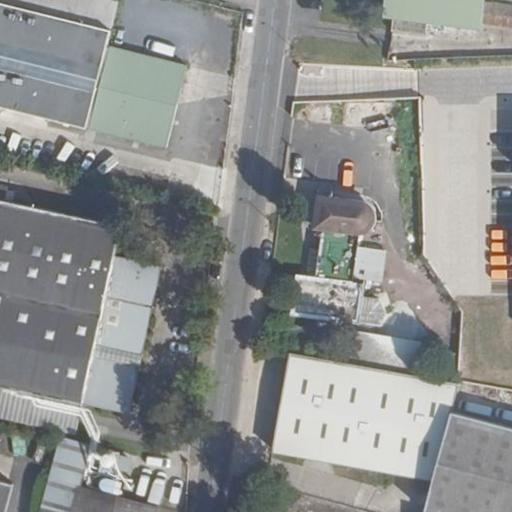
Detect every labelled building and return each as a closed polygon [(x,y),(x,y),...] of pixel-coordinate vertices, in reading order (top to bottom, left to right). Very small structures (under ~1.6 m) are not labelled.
[(187,66),(107,46),(117,4),(100,0),(0,0),(0,105),(167,147),(187,66)] [(486,0),(386,0),(385,15),(394,17),(511,32),(511,5),(486,2),(486,0)] [(115,257),(122,225),(104,221),(107,207),(82,201),(78,216),(5,200),(8,188),(0,185),(0,386),(83,404),(128,413),(138,366),(94,356),(96,344),(141,353),(161,267),(115,257)] [(318,280),(299,277),(295,313),(359,321),(364,285),(353,284),(359,232),(363,232),(367,231),(370,228),(374,224),(375,219),(375,216),(372,209),(367,204),(360,202),(321,197),(317,227),(325,228),(318,280)] [(349,355),(408,359),(410,335),(351,332),(349,355)] [(435,378),(450,380),(455,353),(439,350),(435,378)] [(291,353),(273,451),(435,480),(454,412),(461,382),(450,380),(291,353)] [(511,511),(511,426),(454,412),(435,480),(426,511),(511,511)] [(78,486),(90,443),(59,436),(38,511),(157,511),(158,508),(78,486)] [(0,511),(4,511),(12,484),(0,480),(0,511)]
